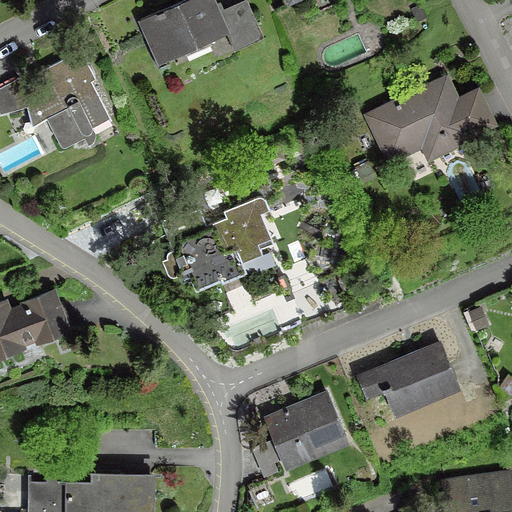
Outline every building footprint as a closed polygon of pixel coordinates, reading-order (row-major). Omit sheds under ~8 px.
[(210,0),(181,0),(138,20),(155,56),(204,34),(207,41),(225,33),(232,50),(261,37),(245,1),(217,14),(210,0)] [(0,112),(41,102),(48,116),(45,118),(59,145),(61,146),(63,147),(82,137),(90,142),(93,138),(94,133),(89,122),(106,113),(89,81),(93,78),(83,60),(81,59),(70,64),(66,57),(41,70),(40,73),(42,78),(23,88),(18,80),(15,79),(0,86),(0,112)] [(443,80),(368,116),(388,157),(439,133),(445,147),(470,135),(443,80)] [(366,162),(355,168),(361,181),(373,176),(366,162)] [(173,277),(185,272),(193,291),(218,280),(209,257),(221,252),(222,254),(229,251),(234,265),(260,254),(256,243),(269,237),(259,213),(267,209),(262,199),(259,197),(255,197),(222,211),(224,217),(204,226),(197,209),(187,213),(183,204),(181,202),(177,203),(172,205),(176,213),(163,218),(161,220),(160,223),(160,225),(171,250),(167,251),(166,253),(164,256),(165,258),(160,260),(166,275),(170,277),(173,277)] [(0,355),(19,349),(17,342),(36,335),(38,341),(65,331),(49,291),(23,301),(25,307),(6,314),(1,301),(0,301),(0,355)] [(479,309),(469,312),(475,327),(484,323),(479,309)] [(365,396),(383,388),(393,410),(418,400),(415,394),(453,379),(444,357),(438,342),(375,368),(356,376),(365,396)] [(286,408),(263,417),(281,459),(317,444),(320,451),(345,440),(325,392),(294,405),(295,409),(287,412),(286,408)] [(511,511),(506,473),(442,482),(446,511),(511,511)] [(56,482),(56,485),(31,485),(30,511),(149,511),(150,474),(91,474),(91,483),(56,482)]
